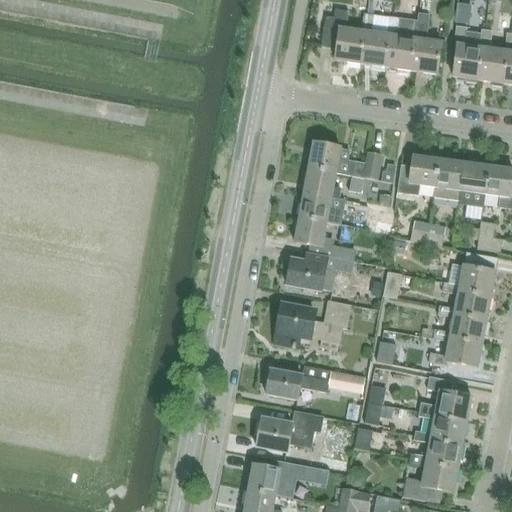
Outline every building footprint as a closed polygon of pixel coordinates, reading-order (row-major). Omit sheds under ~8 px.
[(363,35),(360,34),(346,33),(348,13),(334,11),(333,19),(325,18),(321,49),(335,51),(334,63),(359,66),(363,35)] [(384,70),(389,38),(385,38),(388,19),(374,17),(374,16),(363,15),(360,34),(363,35),(359,66),(384,70)] [(414,22),(411,41),(414,42),(410,73),(436,76),(440,46),(426,44),(429,16),(418,15),(417,22),(414,22)] [(410,73),(414,42),(411,41),(414,22),(399,20),(388,19),(385,38),(389,38),(384,70),(410,73)] [(478,83),(482,51),(478,51),(480,35),(465,33),(465,30),(456,29),(453,49),(456,49),(452,79),(465,81),(465,84),(477,85),(478,83)] [(508,55),(503,54),(488,52),(491,33),(480,32),(480,35),(478,51),(482,51),(478,83),(490,85),(491,87),(502,89),(504,86),(508,55)] [(511,87),(511,36),(506,35),(503,54),(508,55),(504,86),(511,87)] [(312,144),(307,169),(335,175),(350,179),(353,164),(347,163),(349,153),(339,152),(340,150),(312,144)] [(432,189),(435,162),(435,156),(425,155),(423,160),(412,158),(411,169),(400,167),(397,195),(407,196),(418,197),(419,188),(432,189)] [(365,165),(353,163),(353,164),(350,179),(362,181),(363,179),(377,182),(382,158),(367,156),(365,165)] [(460,193),(463,165),(435,162),(432,189),(434,190),(433,200),(458,204),(460,193)] [(484,196),(488,169),(463,165),(460,193),(458,204),(482,207),(483,196),(484,196)] [(332,188),(335,175),(307,169),(303,195),(339,201),(341,190),(332,188)] [(511,180),(511,171),(488,169),(484,196),(498,198),(497,208),(508,210),(508,211),(511,211),(511,185),(511,186),(511,180)] [(360,195),(362,181),(350,179),(348,193),(360,195)] [(344,202),(339,201),(303,195),(298,220),(326,225),(339,227),(344,202)] [(323,237),(326,225),(298,220),(294,245),(311,248),(310,254),(354,262),(356,250),(335,246),(336,239),(323,237)] [(495,226),(479,224),(476,252),(500,255),(502,241),(493,240),(495,226)] [(351,245),(354,228),(342,226),(339,242),(351,245)] [(426,246),(428,234),(413,231),(411,243),(426,246)] [(444,237),(428,234),(426,246),(442,249),(444,237)] [(407,244),(393,242),(391,255),(404,258),(407,244)] [(290,262),(289,266),(286,267),(284,277),(287,279),(285,288),(318,295),(319,292),(331,294),(335,273),(351,276),(354,262),(310,254),(307,253),(305,265),(290,262)] [(441,294),(457,297),(458,292),(490,299),(498,260),(465,253),(463,268),(452,265),(448,285),(443,284),(441,294)] [(401,276),(387,273),(382,298),(397,301),(401,276)] [(382,284),(373,283),(370,296),(380,298),(382,284)] [(486,322),(490,299),(458,292),(457,297),(454,311),(438,308),(436,317),(453,321),(454,316),(486,322)] [(345,330),(350,307),(327,303),(320,341),(337,344),(340,329),(345,330)] [(308,341),(313,312),(282,306),(274,346),(293,349),(296,338),(308,341)] [(481,346),(486,322),(454,316),(453,321),(450,335),(434,332),(432,341),(448,344),(449,340),(481,346)] [(476,370),(481,346),(449,340),(448,344),(446,358),(430,355),(428,364),(445,367),(446,364),(476,370)] [(396,346),(380,343),(376,364),(392,367),(396,346)] [(362,395),(365,381),(330,374),(330,372),(303,368),(301,377),(269,371),(265,396),(297,402),(299,389),(327,395),(328,389),(362,395)] [(417,419),(433,423),(434,417),(466,423),(471,399),(451,395),(453,384),(429,379),(426,392),(439,394),(435,413),(418,410),(417,419)] [(383,408),(386,390),(371,387),(368,405),(381,408),(383,408)] [(378,427),(381,408),(368,405),(364,425),(378,427)] [(319,434),(322,420),(295,415),(292,428),(261,422),(255,449),(287,455),(289,446),(310,450),(313,433),(319,434)] [(461,448),(466,423),(434,417),(433,423),(430,437),(414,433),(412,443),(429,446),(430,441),(461,448)] [(372,433),(357,431),(354,450),(369,453),(372,433)] [(457,472),(461,448),(430,441),(429,446),(426,460),(410,457),(408,466),(424,470),(425,465),(457,472)] [(452,496),(457,472),(425,465),(424,470),(421,485),(405,481),(401,499),(438,506),(441,494),(452,496)] [(252,467),(248,492),(275,497),(280,472),(252,467)] [(316,471),(314,485),(326,487),(326,485),(328,474),(316,471)] [(271,511),(275,497),(248,492),(243,511),(271,511)] [(341,492),(337,510),(337,511),(355,511),(356,511),(358,511),(366,511),(370,497),(341,492)]
